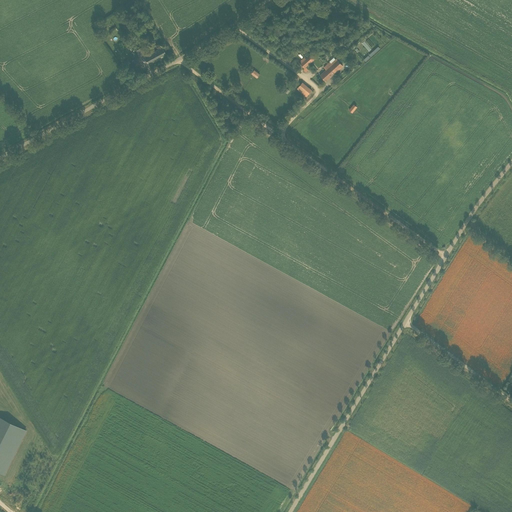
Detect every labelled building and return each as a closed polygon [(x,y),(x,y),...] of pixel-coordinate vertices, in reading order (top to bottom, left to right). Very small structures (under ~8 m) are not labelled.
[(144,57),(148,64),(166,55),(162,47),(144,57)] [(311,53),(306,58),(301,63),(305,68),(316,58),(311,53)] [(343,66),(336,59),(331,63),(330,62),(324,67),(326,70),(320,75),(326,81),(343,66)] [(256,78),(260,74),(254,69),(251,73),(256,78)] [(302,81),(296,88),(306,96),(311,90),(302,81)] [(352,113),(357,106),(353,104),(348,110),(352,113)] [(0,472),(4,475),(26,431),(0,417),(0,472)]
